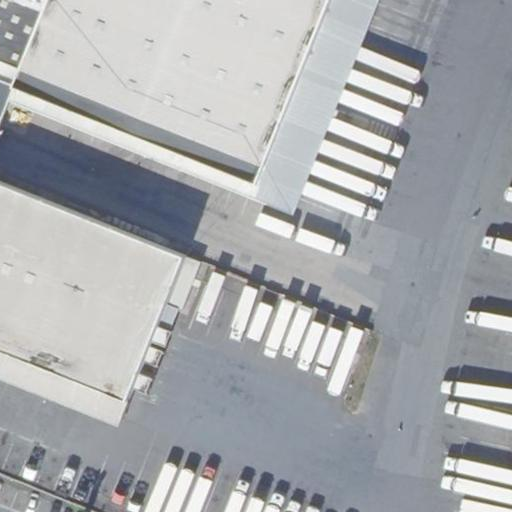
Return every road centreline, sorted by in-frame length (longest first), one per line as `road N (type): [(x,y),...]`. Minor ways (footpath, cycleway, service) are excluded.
road 1 (unknown): [(6,162),(424,307)]
road 2 (unknown): [(424,307),(401,455),(387,472),(368,478),(184,439)]
road 3 (unknown): [(511,17),(424,307)]
